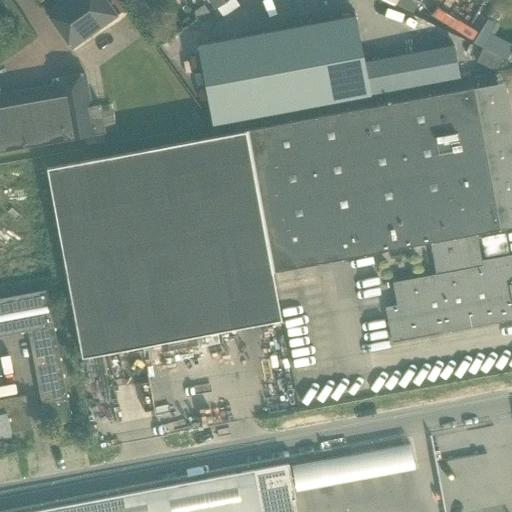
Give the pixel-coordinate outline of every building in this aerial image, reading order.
[(71,49),(116,16),(104,0),(63,0),(45,13),(71,49)] [(110,0),(119,13),(125,9),(118,0),(110,0)] [(209,0),(215,8),(226,0),(209,0)] [(437,3),(431,13),(472,39),(478,29),(437,3)] [(441,61),(455,38),(416,15),(402,38),(441,61)] [(197,45),(212,124),(232,120),(370,95),(355,16),(197,45)] [(90,107),(84,74),(53,80),(54,86),(0,94),(0,151),(105,133),(100,105),(90,107)] [(247,131),(46,168),(78,337),(81,357),(166,341),(168,351),(197,345),(196,335),(280,320),(271,272),(419,246),(430,244),(436,275),(425,277),(392,283),(396,305),(385,308),(391,343),(438,334),(438,332),(511,318),(511,254),(481,261),(476,235),(500,231),(473,88),(453,91),(247,130),(247,131)] [(71,422),(46,290),(0,299),(0,336),(27,331),(45,427),(71,422)] [(31,429),(25,395),(0,400),(0,440),(11,438),(10,433),(31,429)] [(26,511),(293,511),(292,500),(294,499),(294,498),(288,464),(26,511)]
